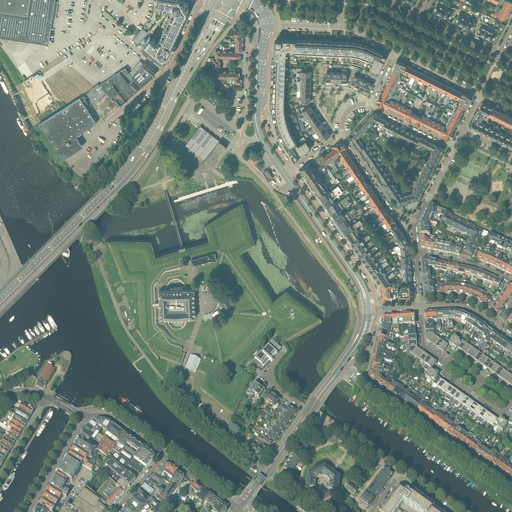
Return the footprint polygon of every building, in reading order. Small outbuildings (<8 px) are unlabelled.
[(54,0),(0,0),(0,36),(48,44),(51,19),(50,19),(50,18),(54,18),(57,1),(53,1),(53,0),(54,0)] [(145,42),(141,47),(142,47),(143,48),(150,54),(154,57),(155,56),(159,59),(163,62),(164,63),(167,58),(169,59),(170,56),(173,52),(174,49),(175,46),(176,46),(174,45),(172,44),(173,42),(175,37),(177,35),(186,15),(188,10),(187,9),(188,3),(183,2),(183,0),(182,0),(156,0),(157,0),(157,3),(156,8),(159,9),(164,9),(167,10),(172,10),(172,11),(171,14),(170,16),(169,19),(168,21),(167,24),(166,26),(164,29),(163,31),(161,36),(160,38),(159,41),(156,41),(154,40),(152,38),(150,36),(146,41),(145,42)] [(511,3),(506,0),(502,9),(509,12),(511,5),(511,3)] [(433,11),(435,12),(435,13),(437,14),(438,14),(442,6),(444,3),(441,1),(440,3),(438,2),(433,11)] [(442,6),(438,14),(439,14),(439,15),(440,16),(441,15),(443,16),(448,8),(448,6),(443,4),(442,6)] [(448,8),(443,16),(444,17),(446,18),(449,19),(451,15),(454,17),(458,9),(454,7),(454,8),(449,6),(448,6),(448,8)] [(509,12),(502,9),(497,18),(504,21),(509,12)] [(460,12),(455,22),(457,23),(457,24),(459,25),(460,24),(460,25),(464,17),(465,15),(462,14),(460,12)] [(464,17),(460,25),(460,26),(462,26),(463,26),(465,27),(470,17),(465,15),(464,17)] [(470,17),(465,27),(466,27),(466,28),(467,29),(468,29),(471,30),(475,20),(473,19),(472,21),(469,19),(470,17)] [(479,34),(479,35),(481,36),(481,35),(482,35),(486,27),(487,24),(488,24),(479,20),(476,27),(479,29),(477,33),(479,34)] [(486,27),(482,35),(484,36),(484,37),(486,38),(487,38),(491,30),(492,27),(487,25),(486,27)] [(491,30),(487,38),(488,38),(488,39),(489,40),(490,39),(492,41),(497,31),(498,30),(492,27),(491,30)] [(274,54),(274,60),(285,60),(297,61),(308,61),(335,62),(348,63),(353,64),(357,64),(361,66),(365,68),(366,68),(377,74),(380,68),(382,64),(385,58),(387,55),(384,54),(379,52),(374,49),(369,46),(362,44),(356,43),(349,42),(295,40),(289,40),(278,39),(277,39),(276,39),(275,41),(275,43),(274,54)] [(285,64),(285,60),(274,60),(272,100),(272,106),(273,111),(273,116),(274,121),(275,126),(277,131),(279,135),(281,140),(284,144),(287,148),(287,149),(289,152),(293,157),(294,159),(297,158),(311,148),(303,137),(296,142),(294,138),(292,134),(290,130),(288,126),(287,122),(286,118),(285,114),(284,110),(284,106),(284,101),(284,97),(284,95),(285,87),(285,85),(285,77),(285,75),(285,66),(285,64)] [(140,61),(130,73),(133,76),(138,69),(143,63),(140,61)] [(396,61),(393,67),(398,69),(401,62),(398,61),(396,61)] [(406,65),(401,62),(398,69),(400,70),(403,71),(406,65)] [(133,76),(132,77),(141,87),(155,75),(155,73),(143,63),(138,69),(133,76)] [(325,81),(331,82),(331,72),(327,72),(327,64),(321,64),(321,66),(323,66),(323,73),(326,73),(325,81)] [(406,75),(407,74),(410,76),(411,76),(414,69),(410,67),(406,75)] [(125,68),(112,77),(129,97),(141,87),(132,77),(129,74),(125,68)] [(410,76),(407,81),(407,82),(406,82),(406,84),(408,85),(412,77),(415,78),(418,71),(414,69),(411,76),(410,76)] [(393,72),(391,76),(400,80),(400,79),(399,78),(400,76),(403,78),(402,76),(401,75),(400,76),(399,75),(391,71),(393,72)] [(417,79),(419,80),(423,73),(418,71),(415,78),(412,84),(414,85),(417,79)] [(354,86),(359,77),(354,75),(350,83),(354,86)] [(107,80),(99,85),(111,98),(113,97),(116,100),(114,102),(118,107),(129,97),(112,77),(107,80)] [(359,88),(363,79),(359,77),(354,86),(359,88)] [(363,90),(368,82),(363,79),(359,88),(363,90)] [(436,88),(437,89),(440,82),(435,79),(432,86),(431,86),(428,92),(430,93),(433,87),(436,88)] [(389,80),(387,84),(398,90),(400,87),(401,88),(402,86),(397,83),(389,80)] [(363,90),(368,93),(373,84),(368,82),(363,90)] [(438,89),(441,91),(444,84),(440,82),(437,89),(436,88),(433,94),(435,95),(438,89)] [(96,85),(87,93),(103,118),(103,119),(118,107),(114,102),(110,99),(111,98),(99,85),(98,84),(96,85)] [(445,93),(449,86),(444,84),(441,91),(438,96),(440,97),(443,92),(445,93)] [(202,86),(198,92),(214,105),(219,100),(202,86)] [(451,96),(450,95),(453,88),(449,86),(445,93),(449,95),(444,105),(447,104),(451,96)] [(389,97),(390,97),(390,96),(392,92),(385,88),(383,93),(389,97)] [(458,99),(459,99),(462,92),(453,88),(450,95),(451,96),(454,97),(453,98),(454,99),(455,98),(458,99)] [(392,100),(389,107),(393,109),(397,102),(395,101),(395,100),(396,98),(399,99),(402,93),(403,92),(401,91),(400,93),(398,96),(395,95),(395,97),(394,96),(390,96),(390,97),(394,98),(392,100)] [(461,100),(461,101),(468,104),(471,98),(470,96),(462,92),(459,99),(461,100)] [(40,123),(39,124),(56,149),(61,158),(62,160),(63,159),(83,147),(82,145),(76,136),(78,135),(96,123),(85,105),(88,103),(85,98),(86,98),(84,95),(80,98),(40,123)] [(385,105),(387,101),(386,100),(378,97),(376,101),(378,102),(378,104),(377,105),(383,107),(383,105),(385,106),(385,105)] [(397,111),(402,114),(405,106),(403,105),(406,99),(403,98),(401,104),(397,111)] [(488,115),(488,114),(492,107),(482,102),(478,110),(481,112),(488,115)] [(402,114),(406,116),(410,109),(411,107),(412,107),(413,105),(410,104),(410,105),(407,103),(405,106),(402,114)] [(313,110),(310,106),(302,111),(305,115),(313,110)] [(431,115),(429,118),(426,125),(430,128),(434,120),(438,113),(436,112),(439,107),(435,106),(434,107),(433,109),(433,111),(435,112),(433,116),(431,115)] [(454,108),(453,111),(460,114),(462,110),(454,106),(453,108),(454,108)] [(508,115),(492,107),(488,114),(493,116),(492,118),(494,120),(495,119),(499,121),(498,122),(499,122),(500,120),(505,122),(508,115)] [(450,116),(458,119),(460,114),(453,111),(447,108),(446,110),(452,113),(450,116)] [(420,117),(415,114),(412,113),(412,112),(411,111),(412,110),(410,109),(406,116),(407,117),(406,119),(411,121),(411,120),(414,121),(415,122),(414,123),(419,125),(420,123),(421,124),(421,123),(425,116),(423,115),(422,116),(421,116),(420,117)] [(316,114),(313,110),(305,115),(302,117),(303,120),(306,118),(307,120),(316,114)] [(478,110),(473,119),(477,121),(478,119),(480,120),(482,115),(480,114),(481,112),(478,110)] [(444,122),(446,125),(447,124),(444,121),(445,119),(442,117),(444,113),(442,112),(439,118),(442,120),(441,122),(442,123),(441,124),(438,122),(434,130),(439,132),(442,125),(444,122)] [(316,114),(307,120),(310,124),(319,118),(316,114)] [(373,114),(368,119),(372,123),(371,123),(373,125),(372,126),(373,126),(374,126),(376,123),(376,121),(375,121),(378,116),(373,114)] [(449,118),(449,119),(456,123),(458,119),(450,116),(447,114),(445,116),(449,118)] [(378,116),(375,121),(383,124),(385,120),(378,116)] [(310,124),(313,128),(321,123),(319,118),(310,124)] [(368,119),(362,126),(366,129),(369,126),(371,128),(373,126),(372,126),(373,125),(371,123),(372,123),(368,119)] [(469,127),(480,133),(484,125),(477,121),(473,119),(469,127)] [(383,124),(382,127),(384,128),(383,131),(385,132),(386,129),(387,130),(390,123),(385,120),(383,124)] [(434,120),(430,128),(431,128),(434,130),(438,122),(439,120),(438,120),(437,122),(434,120)] [(313,128),(316,132),(324,127),(321,123),(313,128)] [(395,125),(390,123),(387,130),(392,132),(395,125)] [(445,126),(443,129),(445,129),(453,134),(454,131),(452,130),(454,127),(447,124),(446,125),(445,126)] [(392,132),(397,135),(400,128),(395,125),(392,132)] [(480,133),(491,138),(495,130),(484,125),(480,133)] [(227,147),(200,126),(185,145),(204,160),(202,163),(211,170),(221,155),(227,147)] [(357,132),(361,135),(366,129),(362,126),(357,132)] [(324,127),(316,132),(319,137),(327,131),(324,127)] [(401,137),(405,130),(400,128),(397,135),(394,140),(396,141),(399,136),(401,137)] [(451,138),(453,134),(445,129),(442,134),(441,136),(448,140),(448,139),(449,137),(451,138)] [(401,137),(406,140),(410,133),(405,130),(401,137)] [(495,130),(491,138),(501,143),(505,135),(495,130)] [(330,135),(327,131),(319,137),(322,141),(330,135)] [(358,138),(361,135),(357,132),(352,137),(355,142),(359,139),(358,138)] [(410,133),(406,140),(409,141),(409,143),(411,144),(411,142),(415,135),(410,133)] [(420,138),(415,135),(411,142),(416,145),(418,142),(420,138)] [(501,143),(511,148),(511,138),(505,135),(501,143)] [(418,142),(417,144),(420,146),(421,143),(425,145),(427,141),(420,137),(420,138),(418,142)] [(364,146),(363,146),(359,139),(355,142),(359,149),(360,148),(364,146)] [(339,142),(336,145),(341,151),(340,152),(341,153),(345,150),(345,149),(347,148),(343,143),(342,143),(341,144),(339,142)] [(363,153),(371,147),(370,146),(368,148),(366,144),(363,146),(364,146),(360,148),(363,153)] [(443,148),(435,144),(433,149),(441,153),(443,148)] [(371,148),(371,147),(363,153),(367,158),(373,154),(370,150),(371,148)] [(441,153),(433,149),(433,148),(431,152),(436,154),(435,155),(439,157),(441,153)] [(338,160),(338,162),(339,162),(341,161),(340,160),(341,159),(344,158),(343,156),(347,154),(346,152),(345,150),(341,153),(342,154),(339,156),(341,158),(338,160)] [(330,152),(326,154),(331,161),(333,164),(333,165),(332,166),(334,168),(331,170),(333,173),(338,170),(338,169),(334,164),(335,164),(333,160),(334,159),(330,152)] [(436,164),(439,157),(435,155),(436,154),(431,152),(427,160),(436,164)] [(325,155),(324,153),(321,155),(327,164),(331,161),(326,154),(326,155),(325,155)] [(254,164),(258,159),(251,154),(248,159),(254,164)] [(344,158),(341,159),(343,162),(350,158),(347,154),(343,156),(344,158)] [(378,159),(377,157),(376,159),(373,154),(367,158),(371,164),(377,160),(378,159)] [(325,164),(320,156),(317,158),(322,166),(325,164)] [(343,162),(341,164),(342,165),(344,163),(346,166),(353,162),(351,159),(350,158),(343,162)] [(403,173),(408,175),(416,161),(411,158),(403,173)] [(371,164),(374,169),(382,164),(381,163),(379,164),(377,160),(371,164)] [(432,172),(436,164),(427,160),(424,167),(428,169),(428,170),(432,172)] [(348,169),(343,172),(344,174),(349,171),(356,166),(353,162),(346,166),(347,168),(348,169)] [(309,182),(310,182),(319,176),(309,163),(301,169),(308,179),(307,180),(309,182)] [(382,164),(374,169),(378,174),(384,170),(381,166),(382,165),(382,164)] [(351,173),(346,177),(346,178),(358,170),(356,167),(356,166),(349,171),(350,171),(351,173)] [(424,167),(420,175),(428,179),(432,172),(428,170),(428,169),(424,167)] [(329,169),(326,171),(332,179),(334,177),(329,169)] [(267,170),(266,171),(263,173),(269,181),(272,178),(272,177),(268,171),(267,170)] [(358,170),(346,178),(347,179),(349,177),(352,175),(354,178),(361,173),(358,170)] [(386,174),(384,170),(378,174),(381,179),(389,174),(388,173),(386,174)] [(351,180),(349,182),(350,183),(355,180),(357,182),(364,178),(361,173),(354,178),(351,180)] [(381,179),(385,184),(391,180),(388,176),(389,175),(389,174),(381,179)] [(420,175),(416,182),(421,184),(420,185),(424,187),(428,179),(420,175)] [(322,181),(319,176),(310,182),(310,183),(309,183),(311,185),(312,185),(319,195),(326,190),(328,189),(324,184),(328,181),(326,178),(322,181)] [(359,185),(354,189),(355,190),(366,182),(364,178),(357,182),(359,185)] [(392,189),(396,186),(392,180),(391,180),(385,184),(384,185),(389,192),(393,190),(392,189)] [(366,182),(355,190),(355,191),(360,187),(361,189),(363,190),(369,186),(366,182)] [(421,194),(424,187),(420,185),(421,184),(416,182),(412,190),(421,194)] [(319,195),(318,196),(320,198),(321,198),(322,200),(342,186),(340,183),(328,192),(326,190),(319,195)] [(342,186),(322,200),(324,203),(325,206),(326,206),(334,201),(332,198),(341,192),(343,195),(346,193),(344,190),(345,190),(342,186)] [(362,194),(359,196),(360,198),(361,198),(365,195),(365,194),(372,190),(369,186),(363,190),(364,193),(362,194)] [(401,194),(396,186),(392,189),(393,190),(389,192),(394,199),(401,194)] [(362,201),(363,202),(375,194),(374,194),(372,190),(365,194),(365,195),(366,196),(367,197),(363,201),(362,201)] [(419,198),(421,194),(412,190),(412,191),(402,194),(401,194),(394,199),(398,205),(418,199),(419,198)] [(326,206),(326,207),(328,209),(329,209),(330,211),(350,198),(348,194),(335,203),(334,201),(326,206)] [(375,194),(363,202),(363,203),(365,201),(369,199),(370,202),(377,197),(375,194)] [(380,201),(377,197),(370,202),(365,206),(366,207),(372,204),(373,206),(380,201)] [(350,198),(330,211),(332,214),(331,215),(333,217),(334,217),(341,212),(340,209),(352,201),(350,198)] [(373,211),(370,213),(371,214),(383,206),(380,201),(373,206),(375,209),(373,211)] [(427,209),(440,215),(441,213),(442,210),(431,204),(429,205),(427,209)] [(334,217),(334,218),(335,220),(336,220),(338,222),(357,209),(356,206),(355,206),(343,214),(341,212),(334,217)] [(383,206),(371,214),(371,215),(377,211),(378,213),(379,214),(385,209),(383,206)] [(357,209),(338,222),(339,225),(339,226),(341,228),(342,228),(349,223),(347,221),(353,216),(354,217),(356,215),(355,213),(359,210),(357,209)] [(379,214),(373,218),(375,219),(380,216),(381,217),(387,213),(385,209),(379,214)] [(420,224),(420,234),(430,236),(430,232),(431,233),(432,232),(430,231),(432,227),(435,228),(437,225),(432,222),(431,222),(434,216),(435,217),(440,220),(442,216),(440,215),(427,209),(420,224)] [(445,211),(443,217),(440,222),(469,236),(473,227),(474,225),(466,222),(452,215),(445,211)] [(383,221),(378,225),(379,226),(387,220),(386,219),(390,216),(387,213),(381,217),(382,219),(383,221)] [(387,220),(379,226),(380,227),(382,225),(385,223),(387,227),(394,222),(395,221),(392,216),(390,217),(390,216),(386,219),(387,220)] [(355,219),(349,223),(342,228),(341,229),(343,232),(344,231),(345,233),(365,220),(363,217),(356,221),(355,219)] [(365,220),(345,233),(349,239),(349,240),(350,242),(351,242),(358,237),(355,232),(357,231),(357,230),(366,223),(365,220)] [(391,231),(397,227),(394,222),(387,227),(382,230),(383,232),(389,228),(391,231)] [(385,242),(389,240),(395,236),(401,232),(397,227),(391,231),(393,234),(390,236),(389,235),(383,240),(385,242)] [(455,237),(456,236),(437,227),(436,230),(441,233),(443,233),(452,238),(454,239),(455,237)] [(483,230),(482,231),(473,227),(469,236),(467,240),(476,244),(480,236),(486,239),(489,233),(483,230)] [(401,232),(395,236),(389,240),(390,241),(396,238),(398,241),(404,237),(401,232)] [(358,237),(351,242),(352,243),(353,245),(355,247),(362,243),(363,242),(372,236),(370,233),(369,234),(361,239),(362,239),(361,240),(359,236),(358,237)] [(489,233),(486,239),(486,241),(489,242),(487,246),(489,247),(495,236),(489,233)] [(421,246),(422,247),(427,248),(430,236),(420,234),(421,246)] [(433,236),(430,236),(427,248),(433,250),(435,238),(436,235),(434,235),(433,236)] [(489,249),(491,250),(492,250),(494,244),(498,246),(501,239),(495,236),(489,247),(489,249)] [(397,241),(400,245),(408,243),(408,242),(404,237),(398,241),(397,241)] [(362,243),(355,247),(355,248),(355,249),(356,250),(357,250),(358,252),(370,245),(374,242),(372,239),(370,240),(369,238),(363,242),(362,243)] [(442,252),(447,253),(454,239),(452,238),(451,241),(450,240),(450,242),(445,241),(444,243),(442,252)] [(452,243),(447,253),(453,254),(461,240),(458,238),(456,241),(457,242),(456,244),(452,243)] [(496,250),(495,252),(497,253),(499,253),(499,254),(500,251),(498,251),(499,249),(501,249),(502,250),(502,249),(505,250),(506,250),(509,243),(501,239),(498,246),(496,250)] [(461,240),(453,254),(459,255),(463,248),(460,246),(461,246),(463,241),(461,240)] [(467,240),(463,248),(459,255),(470,258),(471,255),(476,244),(467,240)] [(372,247),(370,245),(358,252),(359,253),(359,254),(360,255),(361,255),(362,258),(369,253),(378,247),(376,244),(372,247)] [(476,259),(482,261),(489,249),(486,247),(484,252),(481,251),(476,259)] [(369,253),(362,258),(362,259),(363,260),(364,261),(366,263),(373,258),(381,252),(379,249),(373,254),(371,252),(369,253)] [(488,251),(482,261),(488,263),(492,256),(493,254),(490,252),(488,251)] [(492,256),(488,263),(494,266),(500,254),(499,254),(499,253),(497,253),(495,257),(492,256)] [(216,260),(214,254),(191,260),(193,267),(216,260)] [(500,254),(494,266),(500,269),(503,261),(500,260),(503,255),(500,254)] [(373,258),(366,263),(366,264),(367,266),(368,266),(369,268),(376,263),(385,258),(385,257),(384,256),(383,255),(376,260),(375,261),(373,258)] [(506,257),(503,261),(500,269),(505,271),(509,264),(506,262),(508,258),(506,257)] [(385,258),(376,263),(369,268),(370,269),(369,269),(370,271),(371,271),(373,273),(382,267),(389,262),(387,260),(386,260),(385,258)] [(428,259),(427,264),(428,271),(430,271),(431,268),(433,268),(435,268),(436,261),(430,260),(429,259),(428,259)] [(445,263),(442,263),(440,273),(440,274),(442,275),(443,273),(441,273),(442,270),(447,271),(448,264),(447,264),(447,263),(446,263),(445,263)] [(374,276),(375,276),(377,279),(384,274),(391,269),(392,268),(390,265),(384,269),(382,267),(373,273),(373,274),(373,275),(374,276)] [(458,274),(460,266),(454,265),(452,276),(451,278),(454,279),(455,273),(458,274)] [(471,276),(473,269),(471,269),(471,268),(470,268),(469,268),(466,268),(463,280),(466,281),(467,278),(465,277),(466,275),(471,276)] [(384,274),(377,279),(377,280),(378,281),(379,283),(380,284),(390,283),(387,279),(394,274),(391,269),(384,274)] [(479,271),(473,269),(471,276),(474,277),(472,282),(475,283),(475,282),(479,271)] [(485,274),(479,271),(475,282),(476,281),(478,282),(478,281),(479,279),(482,280),(485,274)] [(486,274),(485,274),(482,280),(485,282),(483,286),(486,288),(487,285),(491,276),(488,275),(488,274),(486,273),(486,274)] [(491,276),(486,287),(487,288),(489,284),(493,286),(496,279),(495,278),(495,277),(494,277),(493,277),(491,276)] [(453,285),(452,294),(458,294),(461,280),(459,279),(458,284),(457,284),(457,285),(453,285)] [(491,290),(490,291),(494,292),(496,287),(499,288),(500,286),(500,284),(502,281),(496,279),(493,286),(491,290)] [(464,295),(467,286),(463,286),(463,285),(462,285),(463,280),(461,280),(458,294),(464,295)] [(390,283),(380,284),(381,291),(398,290),(398,288),(397,283),(390,283)] [(400,288),(398,288),(398,290),(398,297),(408,296),(408,297),(411,297),(411,296),(412,296),(411,284),(400,285),(400,288)] [(470,297),(475,285),(472,284),(471,287),(471,286),(470,287),(467,286),(464,295),(470,297)] [(475,299),(479,291),(476,289),(476,288),(477,285),(475,285),(470,297),(475,299)] [(503,292),(502,294),(508,298),(508,299),(511,294),(505,289),(502,287),(500,286),(499,288),(501,290),(503,292)] [(483,293),(479,291),(475,299),(476,299),(476,300),(477,301),(478,300),(480,302),(487,291),(488,289),(486,288),(484,292),(483,292),(483,293)] [(159,303),(154,304),(154,308),(159,307),(160,319),(183,318),(195,318),(195,311),(194,311),(194,297),(194,290),(182,290),(159,291),(159,303)] [(398,297),(398,290),(381,291),(381,298),(385,298),(386,300),(390,299),(390,298),(398,297)] [(485,305),(489,300),(490,298),(487,296),(489,293),(487,291),(480,302),(483,303),(483,304),(484,305),(484,304),(485,305)] [(226,308),(227,310),(231,308),(229,305),(231,304),(229,301),(230,300),(230,299),(229,300),(227,297),(228,296),(227,295),(226,296),(224,293),(217,298),(218,301),(217,301),(218,303),(219,302),(221,305),(220,306),(221,307),(222,306),(224,309),(226,308)] [(494,296),(504,303),(508,298),(502,294),(500,296),(498,295),(496,297),(495,296),(494,296)] [(502,306),(504,303),(494,296),(493,298),(497,301),(495,304),(501,308),(501,307),(502,308),(503,306),(502,306)] [(495,304),(489,300),(485,305),(491,309),(495,311),(495,312),(496,313),(497,313),(501,308),(495,304)] [(437,322),(436,312),(426,313),(424,315),(425,322),(433,322),(437,322)] [(455,312),(456,320),(466,324),(471,317),(463,313),(455,312)] [(415,315),(413,314),(399,315),(399,324),(399,325),(407,324),(408,327),(406,327),(406,330),(412,330),(411,324),(415,324),(415,315)] [(399,324),(399,315),(390,316),(391,325),(393,325),(399,324)] [(384,316),(382,318),(382,325),(384,325),(391,325),(390,316),(384,316)] [(466,325),(462,330),(464,332),(467,334),(476,320),(471,317),(466,324),(468,326),(466,325)] [(476,320),(467,334),(470,336),(474,329),(476,331),(481,324),(476,320)] [(433,322),(425,322),(426,334),(433,334),(438,334),(437,331),(437,322),(433,322)] [(479,333),(474,339),(477,341),(482,334),(486,328),(481,324),(476,331),(479,333)] [(495,333),(486,328),(482,334),(484,336),(483,338),(486,340),(484,342),(481,340),(478,345),(483,348),(484,349),(495,333)] [(379,336),(379,337),(388,338),(388,339),(389,335),(390,335),(391,333),(389,332),(380,330),(380,333),(379,334),(379,335),(379,336)] [(495,333),(484,349),(487,351),(488,352),(489,353),(490,351),(488,350),(492,345),(491,344),(493,342),(495,344),(500,337),(498,335),(495,333)] [(426,340),(430,343),(435,336),(434,336),(433,334),(426,334),(426,340)] [(440,340),(435,336),(430,343),(435,346),(440,340)] [(387,341),(388,338),(379,337),(378,337),(378,340),(378,342),(391,345),(391,343),(388,342),(387,341)] [(453,337),(448,344),(453,347),(452,348),(455,351),(456,349),(457,348),(461,343),(461,342),(453,337)] [(495,347),(493,351),(495,352),(494,354),(495,355),(505,340),(500,337),(495,344),(497,346),(496,348),(495,347)] [(442,341),(440,340),(435,346),(439,349),(440,347),(441,347),(442,345),(446,339),(444,338),(442,341)] [(448,340),(446,339),(442,345),(441,347),(440,347),(439,349),(443,352),(448,346),(446,344),(448,340)] [(271,359),(277,353),(276,352),(281,348),(272,340),(255,358),(256,360),(255,362),(257,364),(258,363),(261,365),(262,365),(263,366),(269,359),(271,361),(272,360),(271,359)] [(505,340),(495,355),(496,355),(497,354),(499,355),(502,352),(501,352),(503,350),(505,351),(510,344),(505,340)] [(462,351),(467,345),(462,341),(461,342),(461,343),(457,348),(462,351)] [(376,345),(376,348),(385,350),(385,347),(387,348),(396,350),(397,346),(391,345),(378,342),(377,345),(376,345)] [(467,352),(466,354),(470,357),(475,351),(472,349),(476,344),(474,342),(473,344),(469,350),(470,350),(468,352),(467,352)] [(180,352),(181,348),(168,343),(162,357),(180,364),(184,354),(180,352)] [(462,351),(466,354),(467,352),(468,352),(470,350),(469,350),(473,344),(471,343),(469,346),(467,345),(462,351)] [(506,355),(503,358),(505,360),(504,361),(505,362),(511,352),(511,345),(510,344),(505,351),(507,353),(506,355)] [(417,347),(409,347),(409,353),(414,356),(419,350),(417,349),(417,347)] [(475,351),(470,357),(474,360),(476,358),(477,358),(478,356),(477,356),(483,348),(481,347),(477,352),(475,351)] [(393,352),(393,354),(386,353),(384,353),(385,350),(376,348),(375,351),(376,351),(375,354),(394,358),(394,357),(395,352),(393,352)] [(474,360),(479,363),(483,356),(481,355),(483,351),(485,353),(487,351),(484,349),(483,348),(477,356),(478,356),(477,358),(476,358),(474,360)] [(414,356),(418,359),(420,357),(421,357),(424,353),(419,350),(414,356)] [(489,353),(488,352),(487,354),(488,355),(485,358),(483,356),(479,363),(482,365),(484,363),(485,363),(486,362),(486,361),(491,354),(489,353)] [(424,363),(428,356),(424,353),(421,357),(420,357),(418,359),(413,367),(415,369),(419,364),(418,363),(420,361),(424,363)] [(391,368),(394,365),(394,358),(375,354),(375,357),(374,357),(373,360),(382,362),(383,360),(385,360),(391,362),(390,367),(391,368)] [(482,365),(487,368),(491,362),(489,361),(491,357),(493,358),(494,356),(491,354),(486,361),(486,362),(485,363),(484,363),(482,365)] [(196,371),(200,360),(198,359),(193,357),(190,356),(189,359),(186,368),(196,372),(196,371)] [(433,360),(428,356),(424,363),(426,364),(422,370),(424,371),(425,369),(430,363),(429,363),(430,361),(431,362),(433,360)] [(493,364),(491,362),(487,368),(491,371),(492,369),(493,369),(494,368),(494,367),(498,362),(499,360),(497,359),(493,364)] [(381,369),(386,371),(389,372),(391,368),(387,367),(381,366),(382,362),(373,360),(372,363),(373,363),(373,366),(374,367),(376,368),(376,367),(379,369),(379,368),(381,369)] [(437,362),(433,360),(431,362),(430,361),(429,363),(430,363),(425,369),(427,370),(430,367),(432,368),(437,362)] [(491,371),(495,374),(499,368),(497,366),(500,363),(498,362),(494,367),(494,368),(493,369),(492,369),(491,371)] [(502,370),(499,368),(495,374),(499,377),(500,375),(501,375),(502,373),(507,366),(503,363),(501,365),(504,367),(502,370)] [(40,379),(39,381),(44,383),(45,382),(46,383),(54,368),(48,365),(40,379)] [(500,375),(499,377),(503,380),(508,374),(510,370),(511,369),(509,367),(507,366),(502,373),(501,375),(500,375)] [(372,371),(380,376),(382,373),(383,372),(384,372),(386,371),(381,369),(379,368),(379,369),(376,367),(376,368),(374,367),(374,368),(373,368),(371,370),(372,370),(372,371)] [(430,370),(426,377),(433,382),(436,376),(437,377),(438,375),(437,375),(439,373),(436,371),(434,373),(430,370)] [(380,376),(372,371),(370,372),(369,372),(368,374),(369,375),(368,376),(378,383),(380,381),(380,380),(382,378),(380,377),(380,376)] [(503,380),(507,383),(508,381),(509,381),(511,379),(510,379),(511,376),(511,372),(510,375),(508,374),(503,380)] [(378,383),(383,387),(387,381),(388,379),(390,376),(388,375),(384,379),(382,378),(380,380),(380,381),(378,383)] [(387,381),(383,387),(388,391),(393,384),(394,382),(391,379),(392,377),(390,376),(388,379),(387,381)] [(433,382),(432,383),(434,384),(433,386),(436,388),(437,386),(441,380),(437,377),(436,376),(433,382)] [(422,382),(420,384),(422,385),(426,388),(427,389),(429,387),(423,383),(425,380),(424,379),(422,382)] [(38,380),(35,386),(42,390),(43,390),(46,385),(44,383),(39,381),(38,380)] [(251,382),(246,392),(250,393),(250,392),(254,394),(260,386),(260,385),(259,385),(258,384),(257,384),(253,380),(251,382)] [(393,384),(388,391),(392,394),(402,381),(399,380),(395,386),(393,384)] [(402,381),(392,394),(397,397),(402,391),(403,389),(405,387),(407,384),(407,383),(403,380),(402,381),(402,380),(402,381)] [(446,383),(441,380),(437,386),(439,388),(435,394),(437,395),(443,387),(442,387),(443,385),(444,385),(446,383)] [(443,387),(437,395),(441,398),(442,396),(440,395),(443,390),(445,392),(450,386),(446,383),(444,385),(443,385),(442,387),(443,387)] [(402,391),(397,397),(403,401),(408,394),(414,387),(410,384),(405,392),(402,391)] [(260,386),(254,394),(261,399),(265,393),(267,391),(263,387),(262,387),(261,386),(260,386)] [(454,389),(450,386),(445,392),(447,394),(445,397),(447,398),(451,393),(450,392),(451,391),(452,391),(454,389)] [(408,394),(403,401),(408,405),(416,393),(414,391),(411,389),(408,394)] [(458,392),(454,389),(452,391),(451,391),(450,392),(451,393),(447,398),(449,400),(451,396),(453,398),(458,392)] [(416,393),(408,405),(412,408),(419,398),(421,396),(417,392),(416,393)] [(426,399),(417,411),(422,415),(430,404),(428,402),(434,393),(432,392),(431,392),(426,398),(426,399)] [(453,403),(451,406),(453,407),(455,404),(459,399),(458,398),(460,397),(461,397),(462,395),(458,392),(453,398),(456,399),(453,403)] [(265,393),(261,399),(263,400),(264,398),(270,402),(275,395),(273,394),(272,394),(270,393),(268,395),(265,393)] [(275,395),(270,402),(274,406),(273,408),(276,410),(280,404),(278,402),(281,399),(277,397),(275,395)] [(419,398),(412,408),(417,411),(426,399),(426,398),(422,395),(421,396),(419,398)] [(455,404),(457,406),(457,405),(459,402),(461,404),(466,397),(462,395),(461,397),(460,397),(458,398),(459,399),(455,404)] [(464,405),(461,409),(463,410),(467,404),(468,402),(469,402),(470,400),(466,397),(461,404),(464,405)] [(436,405),(427,419),(433,422),(440,412),(437,410),(439,409),(443,402),(442,402),(440,400),(436,405)] [(467,408),(470,409),(474,403),(470,400),(469,402),(468,402),(467,404),(463,410),(461,413),(463,414),(467,408)] [(283,404),(282,403),(279,408),(284,411),(292,417),(294,415),(295,414),(296,413),(295,412),(296,411),(293,409),(294,409),(291,407),(291,408),(289,406),(287,410),(286,409),(286,408),(282,405),(283,404)] [(430,404),(422,415),(427,419),(436,405),(434,403),(432,406),(430,404)] [(479,406),(474,403),(470,409),(472,411),(469,414),(471,416),(475,410),(476,408),(477,408),(479,406)] [(18,410),(24,414),(27,408),(21,405),(18,410)] [(440,412),(433,422),(441,428),(449,416),(446,414),(444,417),(443,416),(447,409),(447,408),(446,408),(444,407),(444,406),(440,412)] [(471,416),(469,418),(472,420),(473,417),(476,414),(478,415),(482,409),(479,406),(477,408),(476,408),(475,410),(471,416)] [(27,408),(24,414),(30,418),(33,412),(27,408)] [(487,412),(482,409),(478,415),(480,417),(478,420),(479,422),(484,416),(483,416),(484,414),(485,414),(487,412)] [(18,410),(15,415),(27,422),(30,418),(24,414),(18,410)] [(8,412),(5,415),(24,427),(27,422),(15,415),(12,412),(10,412),(9,411),(8,412)] [(284,411),(281,417),(288,422),(289,422),(290,422),(291,420),(290,419),(292,417),(284,411)] [(454,413),(452,412),(449,416),(441,428),(447,433),(454,423),(451,421),(454,416),(453,415),(454,413)] [(484,419),(486,421),(490,415),(487,412),(485,414),(484,414),(483,416),(484,416),(479,422),(481,423),(484,419)] [(10,424),(22,431),(24,427),(5,415),(1,418),(2,419),(3,420),(8,422),(10,424)] [(287,424),(288,422),(281,417),(278,415),(276,417),(280,419),(278,422),(284,427),(285,427),(286,427),(287,425),(287,424)] [(495,418),(490,415),(486,421),(488,423),(486,426),(488,427),(492,422),(491,421),(492,420),(493,420),(495,418)] [(454,423),(447,433),(452,436),(456,430),(455,428),(459,422),(460,422),(462,419),(459,417),(454,423)] [(248,418),(244,422),(250,426),(253,422),(248,418)] [(488,427),(486,430),(488,431),(489,429),(491,427),(493,429),(499,421),(499,420),(495,418),(493,420),(492,420),(491,421),(492,422),(488,427)] [(493,429),(495,431),(496,431),(498,428),(503,431),(508,424),(507,424),(503,421),(505,420),(502,418),(500,419),(499,420),(499,421),(493,429)] [(94,421),(93,421),(92,422),(91,423),(90,424),(89,424),(88,425),(96,430),(97,429),(98,429),(98,428),(99,427),(98,427),(99,426),(97,425),(96,420),(95,421),(94,421)] [(97,420),(96,420),(97,425),(99,426),(100,427),(99,429),(98,429),(97,431),(100,433),(101,430),(103,429),(107,421),(106,421),(105,420),(103,420),(102,420),(100,420),(99,420),(97,420)] [(274,420),(270,425),(281,433),(281,432),(282,432),(283,430),(284,427),(278,422),(274,420)] [(104,436),(113,425),(109,422),(107,421),(103,429),(106,431),(103,435),(104,436)] [(10,424),(8,428),(20,435),(22,431),(10,424)] [(269,424),(268,427),(269,427),(271,430),(269,432),(277,438),(277,437),(278,437),(279,436),(279,435),(281,433),(270,425),(269,424)] [(100,433),(97,431),(96,430),(88,425),(88,426),(84,432),(93,438),(100,443),(103,439),(104,437),(104,436),(103,435),(100,433)] [(109,434),(115,426),(113,425),(104,436),(104,437),(117,446),(117,445),(119,442),(109,434)] [(119,442),(125,434),(115,426),(109,434),(119,442)] [(5,432),(8,433),(17,439),(20,435),(8,428),(5,432)] [(452,436),(461,443),(467,434),(458,428),(456,430),(452,436)] [(277,438),(269,432),(267,430),(265,433),(268,435),(266,438),(266,437),(265,437),(273,443),(274,443),(275,443),(275,441),(275,440),(277,438)] [(80,438),(89,444),(96,449),(108,458),(110,455),(114,450),(117,446),(104,437),(103,439),(100,443),(93,438),(84,432),(80,438)] [(467,434),(461,443),(466,446),(474,435),(469,432),(467,434)] [(0,438),(2,440),(13,446),(15,442),(6,437),(5,436),(3,435),(0,433),(0,438)] [(8,433),(6,437),(15,442),(17,439),(8,433)] [(255,433),(254,435),(257,437),(258,438),(264,442),(270,446),(271,447),(273,443),(265,437),(264,439),(259,435),(255,433)] [(128,444),(132,439),(125,434),(119,442),(117,445),(117,446),(114,450),(120,454),(123,450),(127,444),(128,444)] [(474,435),(466,446),(471,450),(479,438),(481,436),(479,435),(477,437),(474,435)] [(489,444),(481,456),(486,460),(493,450),(491,448),(493,446),(496,437),(495,436),(489,444)] [(95,458),(104,464),(105,462),(108,458),(96,449),(89,444),(80,438),(75,446),(95,458)] [(471,450),(476,453),(482,444),(480,442),(481,440),(479,438),(471,450)] [(132,439),(128,444),(139,452),(144,447),(132,439)] [(0,443),(10,450),(13,446),(2,440),(0,443)] [(482,444),(476,453),(481,456),(489,444),(487,443),(488,442),(485,440),(482,444)] [(247,449),(253,454),(257,447),(260,444),(258,442),(255,446),(252,443),(249,441),(244,447),(248,449),(247,449)] [(493,450),(486,460),(491,464),(498,454),(495,452),(496,450),(501,443),(499,442),(493,450)] [(0,449),(8,454),(10,450),(0,443),(0,449)] [(114,450),(110,455),(126,469),(129,465),(128,464),(139,452),(128,444),(127,444),(123,450),(120,454),(114,450)] [(257,447),(253,454),(259,458),(264,452),(261,450),(264,446),(262,445),(260,444),(257,447)] [(92,462),(95,458),(75,446),(72,452),(86,461),(87,459),(92,462)] [(144,447),(139,452),(128,464),(140,474),(144,469),(155,458),(155,457),(155,456),(155,455),(154,455),(144,447)] [(0,454),(6,458),(8,454),(0,449),(0,454)] [(26,451),(25,451),(13,469),(13,471),(14,471),(16,472),(17,471),(28,453),(28,452),(27,450),(26,451)] [(95,466),(100,469),(104,464),(95,458),(92,462),(87,459),(86,461),(72,452),(69,456),(82,464),(92,471),(95,466)] [(501,456),(498,454),(491,464),(496,467),(506,453),(505,452),(504,454),(503,453),(501,456)] [(496,467),(501,471),(509,460),(506,457),(508,455),(506,453),(496,467)] [(130,485),(136,479),(110,455),(108,458),(105,462),(130,485)] [(291,473),(300,461),(292,456),(284,468),(291,473)] [(56,477),(66,483),(67,484),(69,482),(70,479),(72,480),(81,466),(68,458),(59,473),(57,475),(56,477)] [(511,459),(510,458),(509,460),(501,471),(506,475),(511,467),(508,465),(511,459)] [(100,469),(110,479),(124,492),(130,485),(105,462),(104,464),(100,469)] [(146,485),(161,496),(164,491),(161,489),(162,487),(161,486),(173,468),(168,464),(167,464),(166,464),(165,464),(165,465),(164,465),(146,485)] [(325,465),(308,472),(305,491),(320,502),(337,495),(340,476),(325,465)] [(394,473),(393,473),(385,467),(378,475),(381,477),(384,474),(390,478),(394,473)] [(173,468),(164,481),(169,484),(178,472),(173,468)] [(11,473),(1,490),(1,491),(2,492),(3,492),(13,474),(13,473),(13,472),(12,472),(11,473)] [(169,484),(166,489),(164,491),(161,496),(164,498),(166,500),(184,476),(178,472),(169,484)] [(378,475),(364,494),(360,500),(369,506),(390,478),(384,474),(381,477),(378,475)] [(56,477),(51,486),(61,492),(63,494),(63,495),(67,497),(70,492),(66,490),(64,492),(62,490),(66,483),(56,477)] [(110,479),(96,494),(110,507),(124,492),(110,479)] [(195,499),(202,489),(191,481),(189,484),(192,486),(186,494),(191,497),(191,496),(195,499)] [(349,483),(347,487),(345,488),(354,495),(358,490),(349,483)] [(146,485),(142,490),(152,498),(155,494),(156,495),(156,496),(157,496),(156,497),(162,502),(164,498),(161,496),(146,485)] [(63,494),(61,492),(51,486),(40,505),(51,511),(52,511),(63,495),(63,494)] [(106,511),(110,508),(110,507),(96,494),(87,486),(77,500),(75,504),(74,505),(72,507),(67,504),(61,511),(106,511)] [(394,511),(403,500),(401,498),(405,493),(397,487),(379,511),(394,511)] [(202,489),(195,499),(194,501),(202,506),(205,502),(210,495),(202,489)] [(142,490),(138,495),(148,504),(150,506),(153,502),(154,503),(153,503),(154,504),(155,505),(155,506),(156,506),(154,509),(157,511),(159,511),(163,507),(160,505),(152,498),(142,490)] [(407,491),(405,493),(401,498),(403,500),(405,498),(406,499),(405,501),(419,511),(431,511),(434,508),(435,507),(414,492),(415,492),(412,490),(410,493),(407,491)] [(69,495),(67,499),(75,504),(77,500),(69,495)] [(138,495),(129,504),(138,511),(141,511),(144,509),(146,511),(147,511),(150,508),(150,507),(147,505),(148,504),(138,495)] [(203,509),(206,511),(215,498),(210,495),(205,502),(208,504),(206,506),(205,506),(203,509)] [(185,498),(178,508),(180,510),(187,501),(187,499),(187,498),(185,498)] [(211,507),(214,509),(219,501),(215,498),(206,511),(207,511),(208,511),(210,510),(210,509),(211,507)] [(65,500),(58,511),(61,511),(67,504),(72,507),(74,505),(65,500)] [(226,506),(225,506),(219,501),(214,509),(218,511),(225,511),(226,511),(226,510),(227,510),(226,509),(226,508),(226,507),(226,506)]
